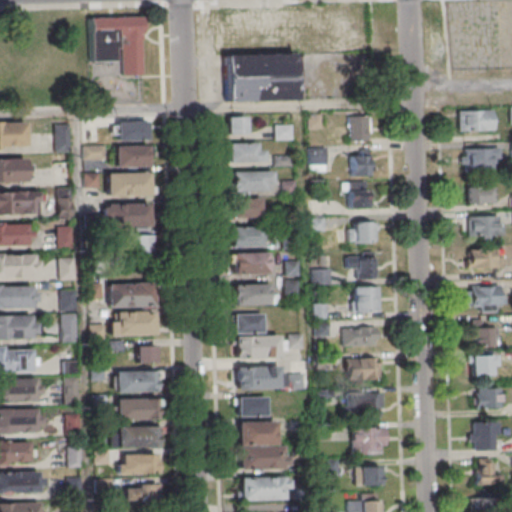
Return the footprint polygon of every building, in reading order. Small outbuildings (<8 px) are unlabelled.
[(142,74),(141,16),(87,16),(88,62),(119,61),(119,74),(142,74)] [(224,99),(237,98),(237,91),(244,91),(243,56),(235,56),(234,45),(247,45),(247,30),(222,30),(224,99)] [(229,98),(298,95),(296,51),(227,54),(229,98)] [(456,130),(490,130),(490,110),(456,110),(456,130)] [(367,115),(347,115),(347,141),(367,141),(367,115)] [(245,133),(245,116),(225,116),(225,133),(245,133)] [(119,121),(149,119),(149,139),(119,140),(119,121)] [(24,121),(0,121),(0,146),(24,146),(24,121)] [(290,124),(273,124),(273,139),(290,139),(290,124)] [(230,142),(259,142),(259,149),(266,149),(267,161),(231,162),(230,142)] [(103,160),(103,144),(81,144),(81,160),(103,160)] [(116,145),(150,144),(150,165),(117,166),(116,145)] [(496,171),(496,147),(460,147),(460,171),(496,171)] [(325,149),(306,149),(306,171),(325,171),(325,149)] [(348,175),(367,175),(367,150),(348,150),(348,175)] [(288,154),(273,154),(273,165),(288,165),(288,154)] [(0,182),(24,182),(24,159),(0,158),(0,182)] [(234,171),(275,169),(275,183),(273,183),(273,189),(234,190),(234,171)] [(108,173),(150,172),(151,194),(109,195),(108,173)] [(82,186),(95,186),(95,173),(82,173),(82,186)] [(366,181),(341,181),(341,193),(345,193),(345,208),(366,208),(366,181)] [(464,203),(491,203),(491,186),(464,186),(464,203)] [(70,218),(70,190),(54,190),(54,218),(70,218)] [(0,192),(0,214),(25,215),(25,201),(36,201),(36,192),(0,192)] [(260,217),(260,198),(230,198),(230,217),(260,217)] [(108,204),(151,203),(151,225),(109,226),(108,204)] [(463,215),(463,239),(499,239),(499,215),(463,215)] [(371,221),(345,221),(345,242),(371,242),(371,221)] [(0,246),(27,246),(26,223),(0,223),(0,246)] [(70,248),(70,225),(54,225),(54,248),(70,248)] [(261,226),(230,226),(230,245),(261,245),(261,226)] [(150,235),(121,235),(121,251),(150,251),(150,235)] [(496,268),(496,249),(465,249),(465,268),(496,268)] [(234,252),(269,251),(270,273),(235,274),(234,252)] [(372,278),(372,252),(345,252),(345,268),(354,268),(354,278),(372,278)] [(0,254),(0,277),(35,277),(35,254),(0,254)] [(54,257),(54,279),(73,279),(72,257),(54,257)] [(310,268),(310,282),(329,282),(329,268),(310,268)] [(109,283),(155,282),(155,306),(109,307),(109,283)] [(98,296),(98,283),(87,283),(87,296),(98,296)] [(231,284),(231,304),(267,304),(267,284),(231,284)] [(501,285),(468,285),(468,311),(501,311),(501,285)] [(0,307),(34,308),(34,287),(0,286),(0,307)] [(375,312),(375,286),(350,286),(350,312),(375,312)] [(71,290),(57,290),(57,309),(71,309),(71,290)] [(113,312),(155,311),(156,333),(114,335),(113,312)] [(74,341),(73,313),(58,314),(59,341),(74,341)] [(267,313),(232,313),(232,332),(267,332),(267,313)] [(0,339),(32,339),(32,316),(0,316),(0,339)] [(339,326),(339,345),(374,345),(374,326),(339,326)] [(469,345),(490,345),(490,326),(469,326),(469,345)] [(274,357),(274,340),(232,340),(232,357),(274,357)] [(155,362),(155,344),(134,344),(134,362),(155,362)] [(0,345),(3,345),(3,350),(32,349),(32,358),(37,358),(37,364),(32,364),(32,371),(0,371),(0,345)] [(469,354),(469,375),(493,375),(493,354),(469,354)] [(343,379),(375,379),(375,357),(343,357),(343,379)] [(237,366),(281,365),(282,388),(238,389),(237,366)] [(116,372),(157,371),(158,391),(117,392),(116,372)] [(0,401),(35,401),(35,377),(0,377),(0,401)] [(471,387),(471,407),(499,407),(499,387),(471,387)] [(76,388),(62,388),(62,404),(76,404),(76,388)] [(380,392),(351,392),(351,419),(380,419),(380,392)] [(95,403),(104,401),(103,393),(94,395),(95,403)] [(265,396),(235,396),(235,415),(265,415),(265,396)] [(117,399),(158,398),(158,419),(118,420),(117,399)] [(0,431),(38,432),(38,408),(0,407),(0,431)] [(78,413),(63,414),(63,434),(79,434),(78,413)] [(240,422),(278,421),(279,444),(241,445),(240,422)] [(492,449),(492,422),(473,422),(473,449),(492,449)] [(118,427),(159,426),(160,447),(119,448),(118,427)] [(384,427),(350,427),(350,453),(384,453),(384,427)] [(0,462),(30,462),(30,441),(0,441),(0,462)] [(80,467),(80,446),(65,446),(65,467),(80,467)] [(241,447),(285,446),(285,456),(290,456),(290,465),(285,465),(286,469),(241,470),(241,447)] [(124,455),(158,454),(159,473),(118,474),(118,464),(124,464),(124,455)] [(490,458),(474,458),(474,485),(490,485),(490,458)] [(379,466),(354,466),(354,485),(379,485),(379,466)] [(0,471),(39,471),(40,492),(0,492),(0,471)] [(242,477),(286,476),(286,480),(291,479),(291,488),(286,489),(286,499),(242,500),(242,477)] [(156,485),(125,485),(125,506),(156,506),(156,485)] [(359,511),(378,511),(378,493),(359,493),(359,511)] [(468,511),(495,511),(495,497),(468,497),(468,511)] [(0,511),(0,503),(40,502),(40,511),(0,511)]
